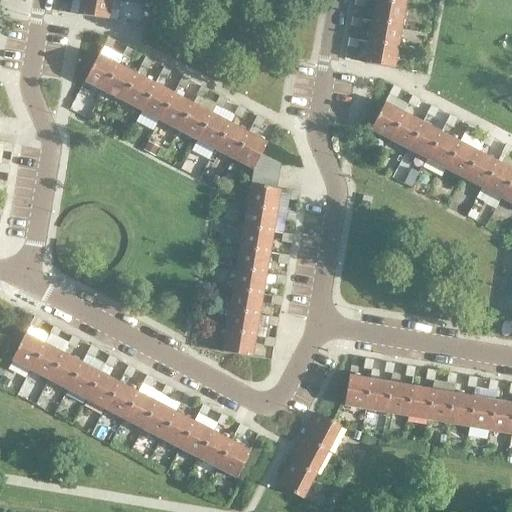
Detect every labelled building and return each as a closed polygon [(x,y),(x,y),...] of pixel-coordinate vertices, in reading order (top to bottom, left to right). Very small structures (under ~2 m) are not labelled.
[(107,20),(110,0),(80,0),(78,15),(107,20)] [(401,27),(404,6),(375,1),(371,21),(401,27)] [(360,28),(361,20),(351,18),(350,26),(360,28)] [(397,47),(401,27),(371,21),(367,42),(397,47)] [(110,50),(114,41),(107,37),(103,46),(110,50)] [(356,49),(357,41),(348,39),(346,47),(356,49)] [(393,69),(397,47),(367,42),(364,63),(393,69)] [(129,60),(133,51),(126,47),(122,56),(129,60)] [(103,92),(117,65),(98,55),(84,82),(103,92)] [(147,70),(152,61),(145,57),(140,66),(147,70)] [(121,101),(135,75),(117,65),(103,92),(121,101)] [(166,79),(171,71),(163,67),(159,76),(166,79)] [(140,111),(154,85),(135,75),(121,101),(140,111)] [(185,89),(189,80),(182,77),(177,85),(185,89)] [(159,121),(173,94),(154,85),(140,111),(159,121)] [(203,99),(208,90),(201,86),(196,95),(203,99)] [(396,98),(400,90),(393,86),(388,95),(396,98)] [(177,131),(191,104),(173,94),(159,121),(177,131)] [(222,109),(226,100),(219,96),(215,105),(222,109)] [(415,108),(419,100),(412,96),(407,105),(415,108)] [(389,140),(403,113),(384,103),(370,130),(389,140)] [(196,141),(210,114),(191,104),(177,131),(196,141)] [(241,119),(245,110),(238,106),(233,115),(241,119)] [(433,118),(438,109),(431,106),(426,114),(433,118)] [(408,150),(421,123),(403,113),(389,140),(408,150)] [(215,150),(229,124),(210,114),(196,141),(215,150)] [(452,128),(456,119),(449,115),(445,124),(452,128)] [(259,128),(264,120),(257,116),(252,125),(259,128)] [(426,160),(440,133),(421,123),(408,150),(426,160)] [(233,160),(247,134),(229,124),(215,150),(233,160)] [(471,138),(475,129),(468,125),(463,134),(471,138)] [(445,169),(459,143),(440,133),(426,160),(445,169)] [(252,170),(260,155),(266,144),(247,134),(233,160),(252,170)] [(489,147),(494,139),(487,135),(482,144),(489,147)] [(12,153),(13,145),(3,143),(2,151),(12,153)] [(463,179),(477,153),(459,143),(445,169),(463,179)] [(508,157),(511,149),(511,148),(505,145),(501,154),(508,157)] [(482,189),(496,162),(477,153),(463,179),(482,189)] [(277,177),(279,164),(260,155),(252,170),(252,173),(277,177)] [(501,199),(511,177),(511,170),(496,162),(482,189),(501,199)] [(0,172),(8,174),(9,166),(0,164),(0,172)] [(275,189),(277,177),(252,173),(250,185),(275,189)] [(511,204),(511,177),(501,199),(511,204)] [(279,190),(275,189),(250,185),(246,206),(276,211),(279,190)] [(298,201),(299,193),(289,192),(288,200),(298,201)] [(272,232),(276,211),(246,206),(243,227),(272,232)] [(294,223),(295,215),(286,213),(284,221),(294,223)] [(269,253),(272,232),(243,227),(239,248),(269,253)] [(291,244),(292,236),(282,234),(281,242),(291,244)] [(265,274),(269,253),(239,248),(236,269),(265,274)] [(287,264),(288,256),(279,255),(277,263),(287,264)] [(262,295),(265,274),(236,269),(232,290),(262,295)] [(283,285),(285,277),(275,275),(274,283),(283,285)] [(258,315),(262,295),(232,290),(229,310),(258,315)] [(280,306),(281,298),(272,296),(270,304),(280,306)] [(255,336),(258,315),(229,310),(225,331),(255,336)] [(36,329),(41,320),(34,316),(29,325),(36,329)] [(277,327),(278,319),(268,317),(267,325),(277,327)] [(56,339),(60,330),(53,326),(49,335),(56,339)] [(251,357),(255,336),(225,331),(222,352),(251,357)] [(30,371),(44,344),(25,334),(11,361),(30,371)] [(74,349),(79,340),(72,336),(67,345),(74,349)] [(273,347),(274,339),(265,338),(263,346),(273,347)] [(49,380),(62,354),(44,344),(30,371),(49,380)] [(93,358),(97,350),(90,346),(86,355),(93,358)] [(67,390),(81,364),(62,354),(49,380),(67,390)] [(112,368),(116,360),(109,356),(105,364),(112,368)] [(371,370),(373,360),(365,359),(363,369),(371,370)] [(392,374),(393,364),(385,363),(384,372),(392,374)] [(86,400),(100,373),(81,364),(67,390),(86,400)] [(130,378),(135,369),(128,366),(123,374),(130,378)] [(413,377),(414,368),(406,366),(405,376),(413,377)] [(433,381),(435,371),(427,370),(425,379),(433,381)] [(105,410),(118,383),(100,373),(86,400),(105,410)] [(454,384),(456,375),(448,373),(446,383),(454,384)] [(149,388),(154,379),(146,375),(142,384),(149,388)] [(364,409),(369,380),(348,376),(343,406),(364,409)] [(475,388),(476,378),(468,377),(467,386),(475,388)] [(385,413),(390,383),(369,380),(364,409),(385,413)] [(496,391),(497,382),(489,380),(488,390),(496,391)] [(123,420),(137,393),(118,383),(105,410),(123,420)] [(406,417),(411,387),(390,383),(385,413),(406,417)] [(168,398),(172,389),(165,385),(161,394),(168,398)] [(426,420),(431,391),(411,387),(406,417),(426,420)] [(447,424),(452,394),(431,391),(426,420),(447,424)] [(142,429),(156,403),(137,393),(123,420),(142,429)] [(468,427),(473,398),(452,394),(447,424),(468,427)] [(186,407),(191,399),(184,395),(179,404),(186,407)] [(489,431),(494,401),(473,398),(468,427),(489,431)] [(510,434),(511,420),(511,404),(494,401),(489,431),(510,434)] [(161,439),(174,412),(156,403),(142,429),(161,439)] [(205,417),(209,408),(202,405),(198,413),(205,417)] [(179,449),(193,422),(174,412),(161,439),(179,449)] [(327,451),(340,426),(315,413),(302,438),(327,451)] [(223,427),(228,418),(221,414),(216,423),(223,427)] [(198,459),(212,432),(193,422),(179,449),(198,459)] [(242,437),(247,428),(240,424),(235,433),(242,437)] [(216,468),(230,442),(212,432),(198,459),(216,468)] [(315,475),(327,451),(302,438),(289,461),(315,475)] [(235,478),(249,452),(230,442),(216,468),(235,478)] [(302,499),(315,475),(289,461),(276,486),(302,499)]
